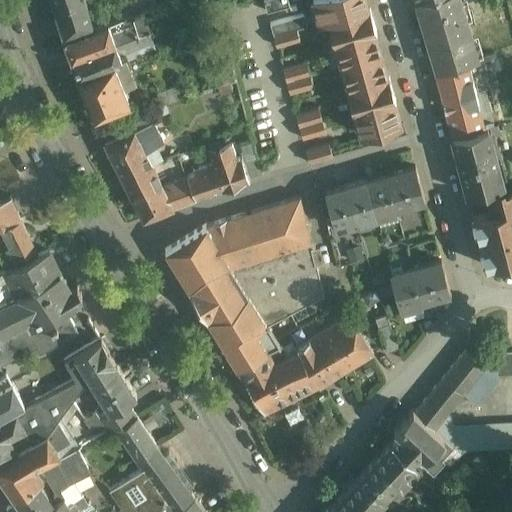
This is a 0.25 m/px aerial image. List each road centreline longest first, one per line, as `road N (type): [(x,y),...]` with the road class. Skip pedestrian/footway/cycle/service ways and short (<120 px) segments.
road 1 (residential): [(428,138),(241,193),(115,245)]
road 2 (residential): [(270,511),(115,245)]
road 3 (residential): [(472,296),(407,379),(279,511)]
road 4 (residential): [(115,245),(59,159),(0,13)]
road 5 (residential): [(472,296),(428,138)]
road 6 (residential): [(428,138),(389,0)]
